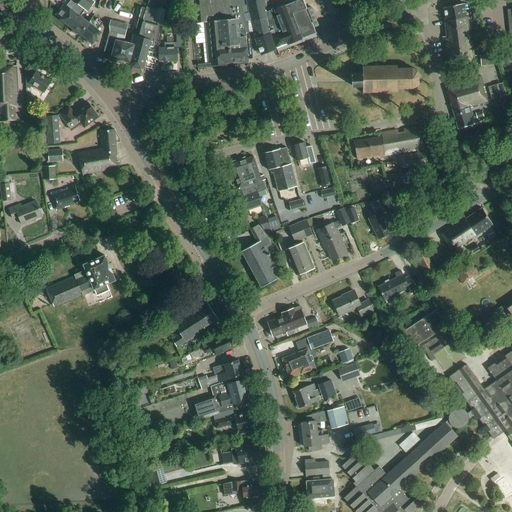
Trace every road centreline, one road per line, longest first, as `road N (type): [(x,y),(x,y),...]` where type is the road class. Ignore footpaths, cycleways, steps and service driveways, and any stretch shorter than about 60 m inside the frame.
road 1 (residential): [(157,178),(190,160),(272,140),(441,115)]
road 2 (residential): [(242,315),(372,260),(476,200)]
road 3 (secondary): [(114,105),(154,85),(262,72),(334,42)]
road 4 (secondary): [(281,511),(273,393),(242,315)]
road 5 (residential): [(165,191),(0,259)]
road 6 (secondary): [(242,315),(165,191)]
road 7 (secondary): [(114,105),(20,15)]
